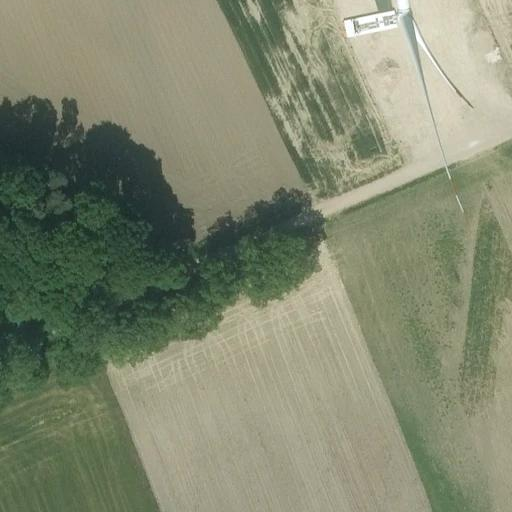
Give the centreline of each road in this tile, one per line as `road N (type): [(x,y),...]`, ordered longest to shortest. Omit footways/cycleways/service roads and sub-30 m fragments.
road 1 (track): [(511,128),(0,353)]
road 2 (track): [(403,0),(467,148)]
